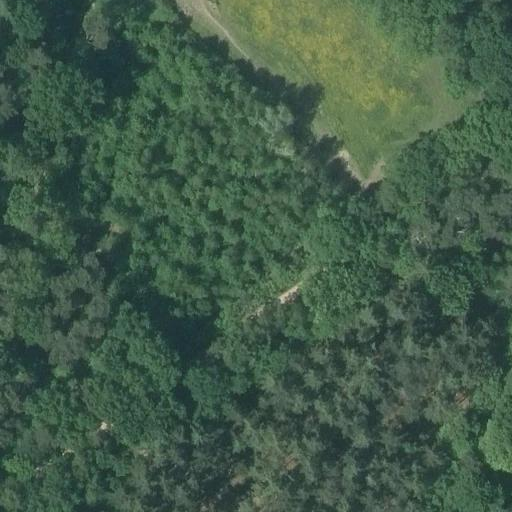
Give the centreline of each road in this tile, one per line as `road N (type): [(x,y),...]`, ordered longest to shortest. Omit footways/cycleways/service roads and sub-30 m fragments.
road 1 (track): [(4,511),(511,153)]
road 2 (track): [(0,242),(81,0)]
